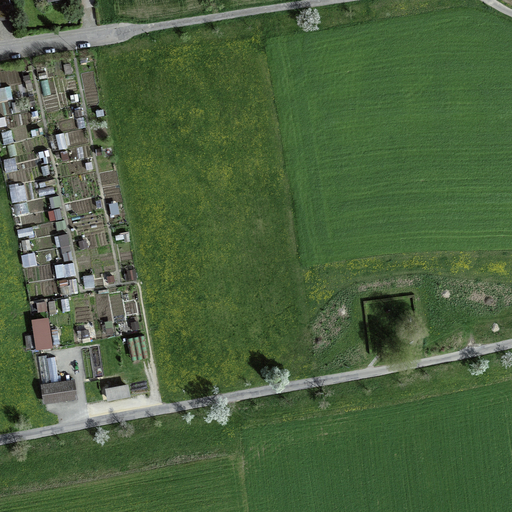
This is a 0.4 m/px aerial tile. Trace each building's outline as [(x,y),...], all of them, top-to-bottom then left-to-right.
[(0,0),(0,20),(14,18),(12,3),(10,3),(9,0),(0,0)] [(48,0),(78,0),(79,8),(95,6),(93,0),(48,0)] [(29,75),(24,77),(28,91),(33,89),(29,75)] [(41,82),(44,95),(50,94),(47,80),(41,82)] [(10,87),(0,89),(0,100),(12,99),(10,87)] [(77,119),(79,128),(85,127),(83,118),(77,119)] [(2,133),(4,144),(13,142),(11,131),(2,133)] [(66,147),(63,134),(56,136),(59,149),(66,147)] [(14,144),(8,146),(10,156),(17,155),(14,144)] [(14,158),(4,160),(6,172),(17,170),(14,158)] [(10,186),(12,202),(26,199),(24,186),(18,187),(17,184),(10,186)] [(53,186),(39,189),(40,196),(54,193),(53,186)] [(52,208),(61,206),(59,197),(50,199),(52,208)] [(26,203),(14,206),(15,214),(28,212),(26,203)] [(117,203),(109,205),(111,215),(119,213),(117,203)] [(51,221),(62,219),(60,210),(49,212),(51,221)] [(57,230),(66,228),(64,221),(56,223),(57,230)] [(32,228),(18,231),(19,237),(29,235),(29,238),(34,237),(32,228)] [(125,242),(130,241),(128,234),(116,236),(116,240),(125,238),(125,242)] [(72,260),(67,235),(59,237),(65,261),(72,260)] [(29,240),(22,241),(24,250),(31,249),(29,240)] [(34,254),(22,256),(24,267),(36,264),(34,254)] [(58,278),(75,275),(73,263),(56,266),(58,278)] [(126,280),(137,278),(135,270),(127,271),(128,274),(125,275),(126,280)] [(93,276),(84,277),(85,288),(94,287),(93,276)] [(71,286),(61,287),(61,295),(77,293),(76,279),(70,280),(71,286)] [(61,300),(63,311),(69,310),(68,299),(61,300)] [(46,302),(37,303),(38,312),(47,311),(46,302)] [(52,347),(48,319),(33,322),(37,350),(52,347)] [(33,336),(25,337),(27,349),(34,348),(33,336)] [(144,337),(128,340),(132,361),(148,358),(144,337)] [(46,356),(38,357),(42,384),(50,383),(46,356)] [(48,359),(51,382),(58,381),(55,358),(48,359)] [(76,399),(73,381),(44,385),(46,403),(76,399)] [(127,386),(104,391),(106,401),(129,397),(127,386)]
